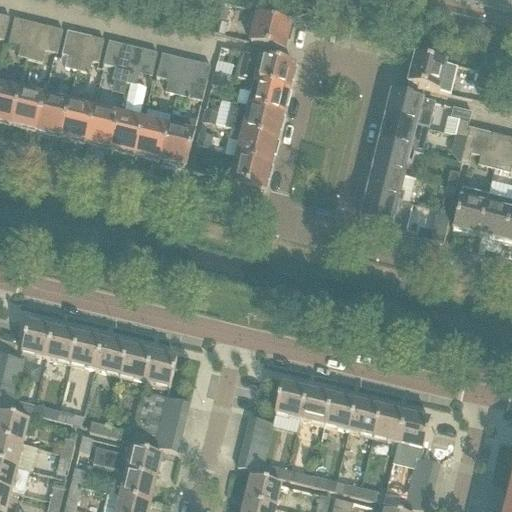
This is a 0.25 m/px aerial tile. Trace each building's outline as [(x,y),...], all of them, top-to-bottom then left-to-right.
[(215,9),(212,22),(225,25),(228,12),(215,9)] [(9,20),(0,17),(0,42),(4,43),(9,20)] [(250,45),(267,49),(283,53),(290,27),(257,19),(250,45)] [(27,24),(14,21),(8,44),(21,47),(27,24)] [(27,24),(21,47),(32,50),(38,27),(27,24)] [(32,50),(45,53),(51,30),(38,27),(32,50)] [(51,30),(45,53),(57,56),(62,33),(51,30)] [(79,37),(67,34),(61,57),(68,59),(73,60),(79,37)] [(73,60),(80,62),(85,63),(91,40),(79,37),(73,60)] [(85,63),(92,65),(98,66),(103,43),(91,40),(85,63)] [(102,67),(115,70),(120,46),(108,43),(102,67)] [(127,73),(133,49),(120,46),(115,70),(127,73)] [(32,50),(21,47),(18,59),(29,62),(32,50)] [(127,73),(139,76),(145,52),(133,49),(127,73)] [(42,65),(45,53),(32,50),(29,62),(42,65)] [(157,55),(145,52),(139,76),(151,79),(157,55)] [(243,55),(237,81),(246,83),(255,85),(288,93),(294,68),(280,65),(278,64),(264,61),(261,60),(243,55)] [(161,56),(156,80),(168,83),(174,59),(161,56)] [(407,86),(407,87),(422,91),(438,95),(450,98),(457,69),(445,66),(415,58),(411,73),(412,73),(409,86),(407,86)] [(80,62),(73,60),(68,59),(65,71),(77,74),(80,62)] [(168,83),(181,86),(186,62),(174,59),(168,83)] [(80,62),(77,74),(89,77),(92,65),(85,63),(80,62)] [(181,86),(193,89),(199,66),(186,62),(181,86)] [(218,63),(215,76),(227,79),(230,66),(218,63)] [(210,68),(199,66),(193,89),(204,92),(210,68)] [(115,70),(112,82),(124,85),(127,73),(115,70)] [(139,76),(127,73),(124,85),(136,88),(139,76)] [(475,91),(485,93),(489,77),(479,74),(475,91)] [(227,79),(215,76),(211,88),(224,91),(227,79)] [(165,95),(178,98),(181,86),(168,83),(165,95)] [(246,83),(243,94),(252,96),(249,110),(282,118),(288,93),(255,85),(246,83)] [(181,86),(178,98),(201,104),(204,92),(193,89),(181,86)] [(12,127),(36,133),(45,100),(46,93),(21,87),(20,94),(12,127)] [(0,123),(12,127),(20,94),(0,88),(0,123)] [(61,139),(86,145),(94,112),(97,101),(72,95),(69,106),(61,139)] [(385,121),(427,132),(428,132),(434,106),(391,95),(391,97),(392,98),(390,108),(388,107),(385,121)] [(36,133),(61,139),(69,106),(45,100),(36,133)] [(231,106),(225,131),(230,132),(243,135),(276,143),(282,118),(249,110),(231,106)] [(450,120),(459,122),(469,125),(471,115),(453,110),(450,120)] [(86,145),(111,151),(119,118),(94,112),(86,145)] [(203,124),(202,126),(215,129),(218,116),(205,113),(203,124)] [(111,151),(135,157),(143,124),(119,118),(111,151)] [(168,130),(160,163),(185,169),(190,150),(194,136),(196,124),(171,118),(168,130)] [(443,136),(455,139),(459,122),(450,120),(447,119),(443,136)] [(380,147),(414,155),(421,157),(427,132),(385,121),(381,135),(383,136),(380,147)] [(459,122),(455,139),(465,141),(467,131),(469,125),(459,122)] [(135,157),(160,163),(168,130),(143,124),(135,157)] [(478,134),(467,131),(461,154),(470,157),(473,157),(478,134)] [(224,157),(237,160),(270,168),(276,143),(243,135),(230,132),(224,157)] [(473,157),(479,159),(484,160),(490,137),(478,134),(473,157)] [(200,136),(197,149),(210,152),(213,140),(200,136)] [(501,140),(490,137),(484,160),(496,163),(501,140)] [(461,154),(465,141),(455,139),(451,155),(459,166),(461,154)] [(511,142),(501,140),(496,163),(507,166),(511,146),(511,142)] [(376,158),(372,172),(403,179),(407,164),(412,166),(414,155),(380,147),(377,158),(376,158)] [(190,174),(206,178),(213,153),(210,152),(197,149),(190,174)] [(461,154),(459,166),(461,166),(467,168),(468,168),(470,157),(461,154)] [(484,160),(479,159),(477,168),(493,172),(496,163),(484,160)] [(270,168),(237,160),(231,185),(226,184),(224,193),(258,201),(260,192),(264,193),(270,168)] [(511,167),(507,166),(496,163),(493,172),(509,176),(511,167)] [(371,186),(368,197),(408,207),(414,182),(403,179),(372,172),(369,186),(371,186)] [(450,174),(446,191),(455,193),(459,176),(450,174)] [(488,197),(487,201),(511,206),(511,192),(491,187),(488,197)] [(466,235),(477,238),(482,217),(487,204),(488,197),(462,191),(452,233),(466,237),(466,235)] [(361,217),(360,223),(391,230),(390,234),(404,237),(411,208),(408,207),(368,197),(365,209),(364,208),(361,217)] [(444,198),(440,215),(450,217),(454,200),(444,198)] [(482,217),(477,238),(489,241),(488,242),(503,246),(510,217),(510,215),(511,207),(511,206),(487,201),(487,204),(482,217)] [(511,215),(510,215),(503,246),(511,248),(511,215)] [(435,219),(430,242),(443,245),(446,232),(449,222),(435,219)] [(28,327),(21,356),(46,362),(53,333),(28,327)] [(46,362),(70,368),(77,339),(53,333),(46,362)] [(70,368),(95,374),(102,345),(77,339),(70,368)] [(95,374),(120,380),(127,351),(102,345),(95,374)] [(120,380),(144,385),(151,357),(127,351),(120,380)] [(151,357),(144,385),(169,392),(176,363),(151,357)] [(1,358),(0,362),(0,371),(21,376),(24,364),(19,363),(1,358)] [(0,371),(0,384),(18,389),(21,376),(0,371)] [(0,384),(0,397),(15,401),(18,389),(0,384)] [(281,388),(274,417),(299,423),(306,394),(281,388)] [(299,423),(324,429),(331,400),(306,394),(299,423)] [(0,397),(0,411),(12,414),(15,401),(0,397)] [(324,429),(348,435),(355,406),(331,400),(324,429)] [(166,401),(163,414),(186,419),(189,407),(167,402),(166,401)] [(18,405),(15,417),(31,421),(34,409),(18,405)] [(348,435),(373,441),(380,412),(355,406),(348,435)] [(43,410),(40,422),(56,425),(59,414),(43,410)] [(373,441),(397,447),(404,418),(380,412),(373,441)] [(59,414),(56,425),(71,429),(74,418),(59,414)] [(163,414),(160,426),(183,431),(186,419),(163,414)] [(0,417),(0,442),(22,448),(28,424),(0,417)] [(404,418),(397,447),(422,453),(429,424),(404,418)] [(249,422),(246,434),(270,440),(273,427),(272,427),(252,422),(249,422)] [(91,425),(88,437),(103,440),(106,429),(91,425)] [(160,426),(157,438),(180,444),(183,431),(160,426)] [(106,429),(103,440),(119,444),(121,433),(106,429)] [(246,434),(243,447),(267,452),(270,440),(246,434)] [(129,445),(129,446),(133,447),(145,450),(145,449),(148,439),(135,436),(131,435),(129,445)] [(157,438),(154,451),(177,457),(180,444),(157,438)] [(79,455),(89,457),(93,443),(83,440),(79,455)] [(64,441),(60,457),(72,460),(76,444),(64,441)] [(0,442),(0,466),(16,471),(22,448),(0,442)] [(243,447),(240,459),(264,465),(267,452),(243,447)] [(96,451),(92,468),(126,476),(156,483),(161,460),(142,455),(132,452),(130,460),(128,468),(122,466),(124,458),(96,451)] [(60,457),(56,473),(68,476),(72,460),(60,457)] [(240,459),(237,472),(261,477),(264,465),(240,459)] [(416,463),(413,475),(436,481),(439,468),(420,464),(416,463)] [(0,466),(0,491),(11,494),(23,497),(29,474),(16,471),(0,466)] [(272,470),(269,480),(285,484),(287,474),(272,470)] [(75,473),(71,488),(81,490),(85,475),(75,473)] [(413,475),(410,488),(433,493),(436,481),(413,475)] [(126,476),(120,500),(150,507),(156,483),(126,476)] [(292,485),(309,489),(311,480),(295,476),(292,485)] [(311,480),(309,489),(323,493),(326,484),(311,480)] [(251,481),(245,505),(273,511),(274,511),(280,488),(251,481)] [(385,498),(383,507),(401,511),(404,511),(407,500),(409,490),(388,485),(385,498)] [(53,488),(50,504),(61,506),(65,491),(53,488)] [(71,488),(68,502),(77,504),(81,490),(71,488)] [(342,498),(358,501),(360,492),(345,488),(342,498)] [(409,490),(407,500),(430,506),(433,493),(410,488),(409,490)] [(0,491),(0,511),(6,511),(11,494),(0,491)] [(360,492),(358,501),(383,507),(385,498),(360,492)] [(104,509),(103,511),(148,511),(150,507),(120,500),(107,496),(104,509)] [(319,498),(316,511),(326,511),(329,501),(319,498)] [(428,511),(430,506),(407,500),(404,511),(428,511)]
